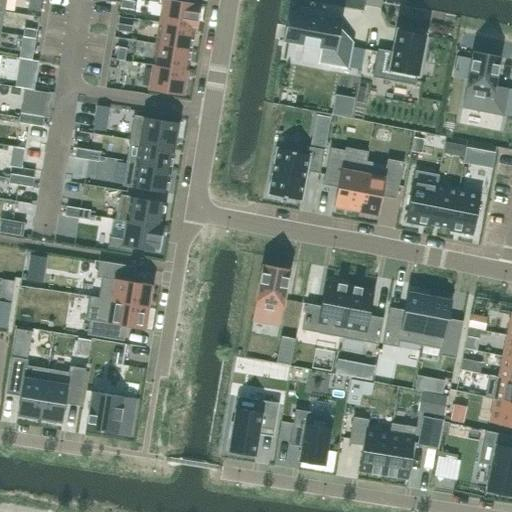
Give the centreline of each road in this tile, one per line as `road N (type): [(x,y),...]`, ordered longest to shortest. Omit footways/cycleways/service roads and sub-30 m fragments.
road 1 (residential): [(196,213),(511,273)]
road 2 (residential): [(467,511),(222,469)]
road 3 (residential): [(229,0),(196,213)]
road 4 (residential): [(196,213),(182,246),(161,372)]
